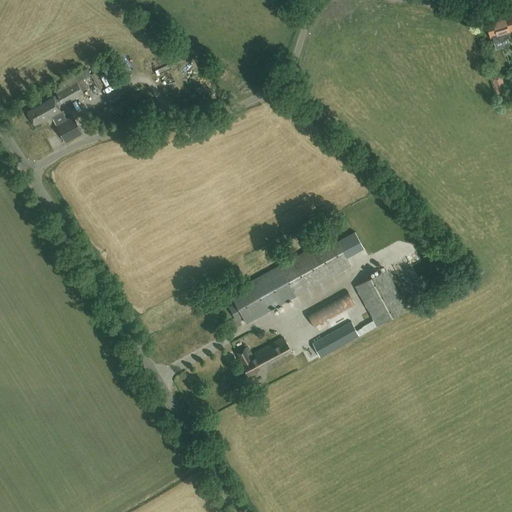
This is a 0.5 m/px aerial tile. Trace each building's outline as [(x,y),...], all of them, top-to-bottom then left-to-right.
[(507,38),(506,34),(511,31),(511,13),(507,15),(506,12),(493,16),(494,19),(485,22),(490,38),(492,38),(494,42),(507,38)] [(49,117),(51,119),(52,118),(56,125),(65,119),(58,107),(62,105),(63,103),(82,92),(82,91),(89,87),(80,72),(53,87),(57,95),(27,111),(35,125),(49,117)] [(506,93),(501,76),(492,79),(497,95),(506,93)] [(65,119),(56,125),(66,142),(82,133),(72,115),(65,119)] [(351,265),(334,235),(230,293),(235,303),(229,307),(236,319),(242,316),(246,323),(351,265)] [(385,269),(355,286),(377,325),(407,308),(385,269)] [(347,290),(306,313),(314,327),(355,305),(347,290)] [(359,335),(351,321),(300,350),(307,364),(359,335)] [(251,354),(247,346),(236,352),(249,377),(267,368),(268,370),(295,356),(283,337),(251,354)]
